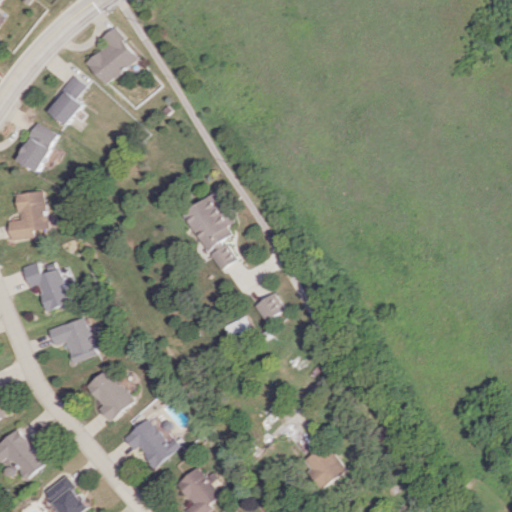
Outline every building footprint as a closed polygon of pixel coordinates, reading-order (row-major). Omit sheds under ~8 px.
[(110,84),(142,58),(118,27),(106,36),(113,44),(91,61),(110,84)] [(53,108),(72,124),(89,104),(81,98),(92,85),(80,75),(53,108)] [(44,171),(64,133),(44,122),(23,160),(44,171)] [(15,239),(52,234),(47,190),(20,193),(24,219),(13,220),(15,239)] [(238,221),(218,191),(186,213),(213,254),(230,242),(228,239),(236,233),(231,225),(238,221)] [(241,258),(230,243),(214,255),(224,270),(241,258)] [(26,266),(33,286),(41,284),(49,310),(79,301),(74,288),(68,290),(61,268),(45,273),(41,262),(26,266)] [(258,304),(269,322),(289,309),(278,292),(258,304)] [(227,324),(232,337),(255,328),(250,315),(227,324)] [(56,345),(67,341),(75,362),(98,354),(85,317),(51,328),(56,345)] [(136,401),(109,367),(87,385),(104,406),(101,408),(111,421),(136,401)] [(0,420),(8,417),(0,399),(0,394),(5,392),(0,382),(0,420)] [(183,446),(175,437),(172,440),(153,415),(126,437),(136,449),(140,446),(157,467),(183,446)] [(13,456),(30,478),(51,462),(24,427),(0,444),(0,448),(8,459),(13,456)] [(306,461),(324,487),(348,470),(330,444),(306,461)] [(187,510),(188,511),(205,511),(224,495),(198,466),(179,484),(195,502),(187,510)] [(49,493),(66,511),(87,511),(95,506),(68,475),(49,493)]
